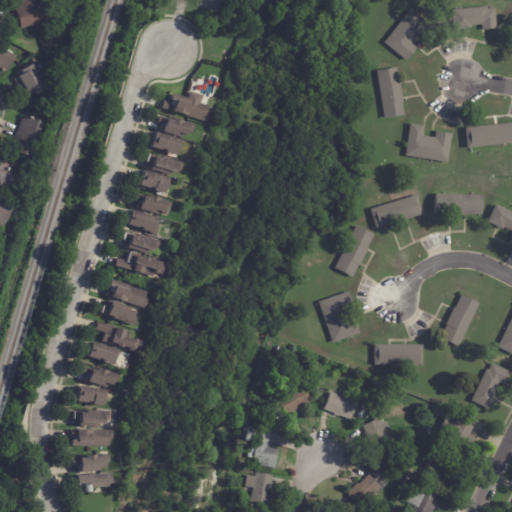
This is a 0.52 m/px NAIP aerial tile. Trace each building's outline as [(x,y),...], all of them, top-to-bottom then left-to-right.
[(18,29),(13,12),(20,10),(17,0),(33,0),(34,3),(43,0),(49,20),(18,29)] [(486,29),(482,30),(481,24),(469,25),(470,28),(453,29),(451,10),(486,6),(486,9),(494,8),(496,28),(486,29)] [(418,35),(411,44),(416,48),(405,60),(383,42),(410,9),(435,29),(426,40),(419,35),(418,35)] [(4,75),(0,73),(0,49),(13,55),(4,75)] [(18,88),(13,79),(17,76),(16,73),(34,63),(40,74),(48,70),(55,81),(28,96),(26,93),(22,95),(18,88)] [(399,83),(404,114),(383,118),(375,70),(395,67),(397,80),(398,80),(399,83)] [(159,109),(162,100),(165,101),(167,93),(207,104),(205,112),(208,113),(206,122),(159,109)] [(158,130),(159,125),(154,123),(157,115),(193,125),(191,133),(184,131),(184,134),(181,134),(180,138),(158,131),(158,130)] [(41,123),(27,159),(9,151),(21,120),(23,120),(24,116),(41,123)] [(463,127),(511,122),(511,142),(465,147),(463,127)] [(423,136),(433,137),(434,131),(451,134),(446,162),(403,155),(409,123),(423,125),(421,135),(423,136)] [(151,139),(153,132),(177,139),(172,157),(147,149),(149,141),(150,141),(151,139)] [(157,155),(182,162),(179,171),(172,169),(170,177),(146,170),(148,163),(144,162),(146,154),(156,157),(157,155)] [(0,192),(0,161),(23,175),(10,198),(0,192)] [(139,178),(141,171),(167,178),(162,194),(151,191),(152,188),(148,187),(147,190),(136,186),(139,178)] [(135,208),(137,202),(131,201),(134,192),(170,202),(168,210),(161,208),(158,218),(134,211),(135,208)] [(467,215),(433,215),(434,194),(482,195),(481,214),(467,214),(467,215)] [(407,219),(374,229),(369,209),(416,195),(422,214),(407,219)] [(0,199),(13,207),(0,229),(0,199)] [(511,238),(510,237),(511,233),(511,231),(503,227),(502,229),(486,222),(494,204),(511,212),(511,238)] [(127,210),(153,217),(151,225),(157,227),(155,235),(123,227),(127,210)] [(367,248),(352,278),(333,268),(355,225),(373,235),(366,247),(367,247),(367,248)] [(134,234),(134,233),(159,241),(156,249),(149,247),(146,254),(123,247),(125,241),(120,240),(123,232),(134,236),(134,234)] [(112,266),(115,256),(125,259),(126,252),(162,262),(162,265),(163,265),(160,274),(148,271),(147,275),(112,266)] [(108,297),(109,294),(103,292),(107,281),(145,293),(143,299),(146,300),(143,311),(107,300),(108,297)] [(347,316),(348,320),(354,318),(359,333),(332,343),(318,302),(347,292),(351,304),(343,307),(347,316)] [(458,347),(439,338),(445,326),(444,326),(453,307),(454,307),(460,295),(478,304),(458,347)] [(105,304),(130,312),(129,315),(136,317),(133,327),(110,320),(111,317),(101,314),(104,303),(105,304)] [(511,355),(496,347),(511,314),(511,355)] [(96,323),(123,331),(121,338),(128,340),(129,338),(140,341),(137,353),(99,342),(101,334),(93,331),(96,323)] [(113,350),(108,367),(83,359),(88,342),(113,350)] [(372,345),(422,345),(422,366),(372,365),(372,345)] [(274,353),(276,347),(286,351),(284,356),(274,353)] [(504,382),(502,385),(498,382),(493,393),(495,394),(487,410),(469,401),(485,369),(487,370),(491,363),(508,372),(504,382)] [(94,370),(94,369),(118,375),(116,383),(110,381),(109,386),(107,386),(106,388),(83,383),(85,376),(81,375),(82,368),(94,371),(94,370)] [(308,403),(277,421),(268,405),(302,386),(311,402),(308,403)] [(101,400),(100,407),(74,403),(76,387),(102,390),(101,400)] [(329,412),(322,409),(328,392),(357,403),(350,420),(329,412)] [(433,415),(436,407),(443,410),(440,418),(433,415)] [(363,413),(359,418),(355,415),(360,410),(364,413),(363,413)] [(75,425),(75,419),(72,419),(72,412),(83,412),(83,411),(107,411),(107,419),(100,419),(99,429),(75,428),(75,425)] [(470,425),(473,427),(469,434),(476,437),(471,447),(437,432),(445,415),(456,420),(457,419),(470,425)] [(391,433),(386,435),(391,444),(375,452),(373,448),(371,449),(366,438),(367,437),(362,426),(377,418),(379,422),(381,421),(382,424),(386,422),(391,433)] [(268,431),(266,447),(277,449),(274,468),(258,466),(259,464),(251,463),(254,442),(243,440),(245,427),(268,430),(268,431)] [(110,433),(110,440),(107,440),(107,448),(72,448),(72,430),(110,431),(110,433)] [(456,462),(444,488),(422,478),(434,450),(457,460),(456,462)] [(76,474),(75,467),(71,467),(71,458),(81,457),(81,456),(106,454),(107,463),(101,463),(101,468),(93,469),(93,473),(76,474)] [(380,470),(383,465),(388,469),(385,474),(380,470)] [(403,483),(408,471),(421,477),(416,489),(403,483)] [(78,484),(73,484),(72,477),(107,474),(108,487),(85,489),(85,493),(80,493),(79,484),(78,484)] [(271,477),(270,483),(272,483),(271,491),(269,491),(267,505),(249,503),(250,494),(243,493),(245,476),(253,477),(254,474),(271,476),(271,477)] [(362,481),(368,475),(380,488),(358,509),(346,495),(348,493),(347,493),(356,483),(357,485),(362,481)] [(439,498),(431,511),(410,511),(413,507),(403,501),(406,497),(408,498),(411,493),(408,492),(410,489),(419,494),(422,488),(439,497),(439,498)] [(460,508),(458,511),(453,511),(448,510),(451,503),(460,507),(460,508)]
